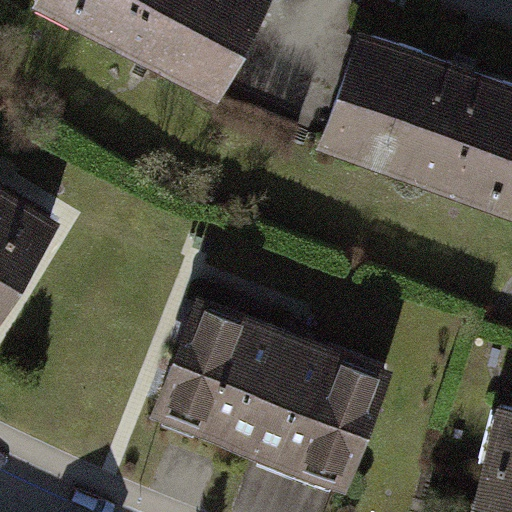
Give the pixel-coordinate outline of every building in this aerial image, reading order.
[(40,0),(36,8),(229,101),(278,0),(40,0)] [(322,149),(511,215),(511,86),(362,34),(322,149)] [(0,329),(57,237),(0,202),(0,329)] [(156,420),(351,492),(393,376),(198,305),(156,420)] [(511,511),(511,417),(506,416),(479,511),(511,511)]
